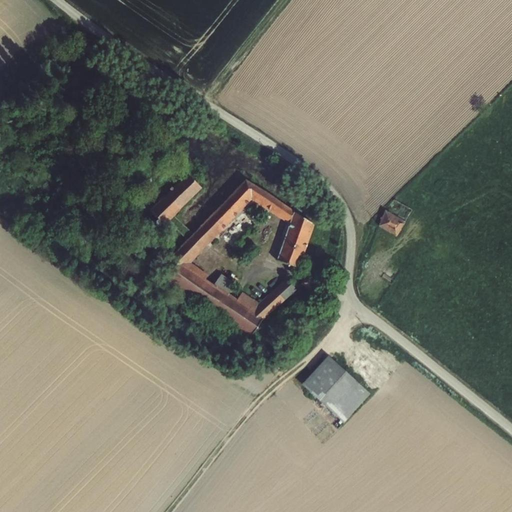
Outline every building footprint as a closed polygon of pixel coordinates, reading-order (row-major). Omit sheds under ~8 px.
[(161,225),(198,184),(187,174),(149,211),(158,219),(156,221),(155,222),(155,223),(155,225),(156,226),(157,226),(159,226),(160,226),(161,225)] [(245,180),(194,233),(206,243),(251,198),(290,223),(277,261),(299,268),(313,223),(284,205),(273,197),(256,187),(245,180)] [(381,220),(379,226),(396,235),(412,210),(394,199),(390,203),(384,211),(382,216),(380,217),(381,220)] [(206,243),(194,233),(187,240),(199,251),(206,243)] [(177,261),(173,267),(169,267),(170,272),(166,278),(173,283),(174,287),(177,286),(183,290),(184,293),(187,293),(191,295),(207,306),(208,310),(211,309),(231,323),(232,326),(234,325),(240,329),(241,332),(244,332),(251,336),(255,330),(258,329),(258,326),(262,320),(299,285),(300,285),(290,275),(260,304),(251,312),(236,301),(227,295),(235,284),(221,275),(213,286),(204,279),(184,265),(187,262),(199,251),(187,240),(172,256),(177,261)] [(207,275),(187,262),(184,265),(204,279),(207,275)] [(316,280),(309,275),(304,284),(311,290),(311,288),(316,280)] [(251,312),(260,304),(243,292),(236,301),(251,312)] [(326,357),(301,385),(343,422),(368,394),(326,357)]
